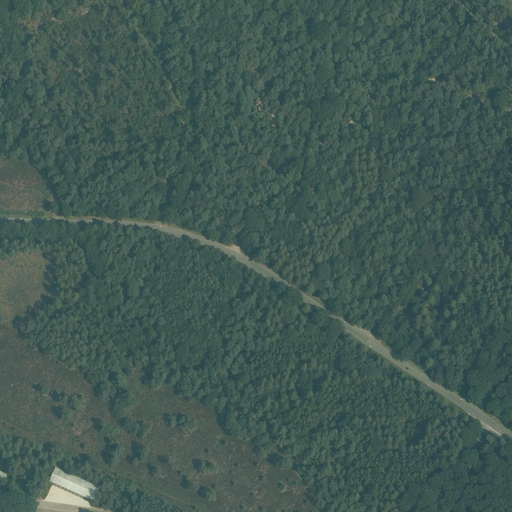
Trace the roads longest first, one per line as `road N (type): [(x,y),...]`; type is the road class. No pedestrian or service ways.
road 1 (tertiary): [(511,436),(217,247),(126,225),(0,222)]
road 2 (track): [(318,511),(219,364),(223,325),(250,263)]
road 3 (track): [(159,230),(183,124),(116,0)]
road 4 (track): [(0,419),(208,511)]
road 5 (track): [(232,254),(291,164),(379,108)]
road 6 (track): [(183,124),(213,106),(249,110),(257,96),(256,40),(218,14)]
road 7 (track): [(227,380),(191,370),(169,374),(90,459)]
road 8 (track): [(511,109),(415,81),(379,108)]
